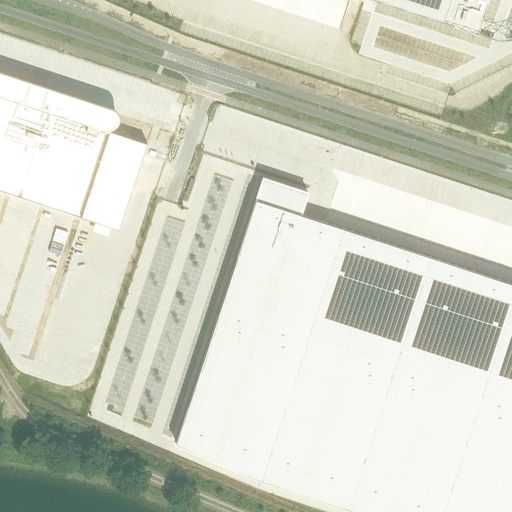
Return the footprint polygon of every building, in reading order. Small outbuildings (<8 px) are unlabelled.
[(379,0),(454,24),(478,32),(488,0),(379,0)] [(0,189),(95,221),(112,227),(119,229),(147,143),(107,130),(114,126),(115,126),(116,125),(117,124),(118,123),(118,122),(119,121),(119,120),(119,119),(119,118),(119,116),(119,115),(118,114),(118,113),(117,112),(117,111),(116,110),(115,109),(114,109),(112,108),(75,96),(49,87),(48,91),(42,89),(44,84),(35,81),(33,87),(28,85),(29,81),(0,71),(0,189)] [(256,200),(176,443),(261,479),(361,511),(511,511),(511,282),(301,214),(308,192),(263,177),(255,200),(256,200)] [(91,301),(107,328),(205,270),(204,266),(196,252),(193,253),(181,260),(158,273),(141,245),(93,273),(82,279),(84,289),(91,300),(91,301)] [(26,316),(36,311),(29,298),(20,303),(26,316)] [(22,315),(7,323),(20,348),(38,338),(36,335),(48,328),(41,316),(37,318),(27,323),(22,315)] [(102,396),(123,384),(117,373),(96,385),(102,396)]
